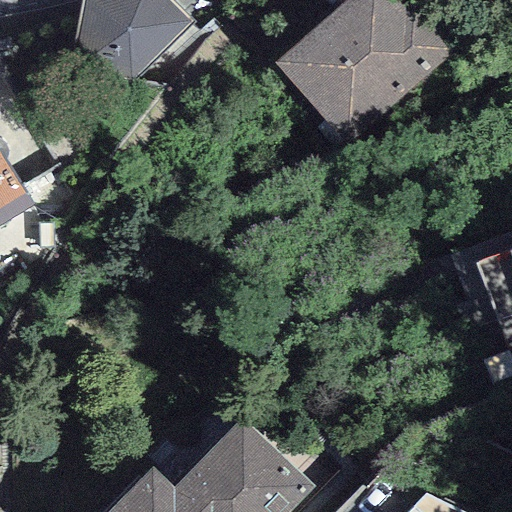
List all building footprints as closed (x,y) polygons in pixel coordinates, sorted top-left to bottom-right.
[(179,0),(78,0),(68,60),(132,77),(190,12),(179,0)] [(413,0),(322,0),(268,49),(346,136),(451,41),(413,0)] [(0,136),(0,207),(30,189),(0,136)] [(511,222),(446,245),(492,377),(511,370),(511,222)] [(150,454),(92,511),(282,511),(314,480),(240,407),(172,476),(150,454)]
